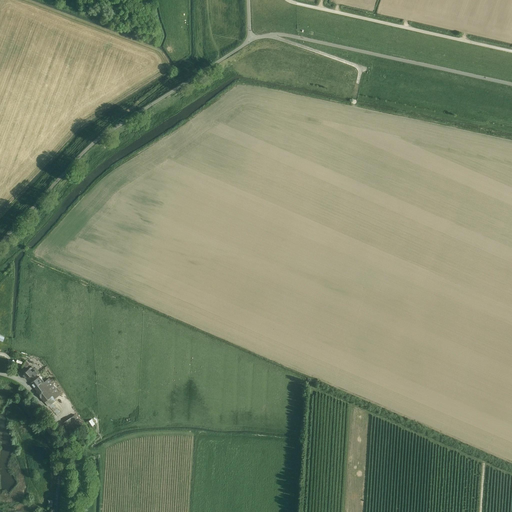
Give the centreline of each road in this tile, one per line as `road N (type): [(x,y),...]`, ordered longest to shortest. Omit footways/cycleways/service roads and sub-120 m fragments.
road 1 (unclassified): [(0,245),(100,136),(249,40),(272,34)]
road 2 (unclassified): [(511,51),(287,0)]
road 3 (unclassified): [(74,511),(75,470),(61,430),(23,382),(0,374)]
road 4 (track): [(354,96),(361,68),(272,34)]
road 5 (track): [(100,136),(186,67),(180,57)]
